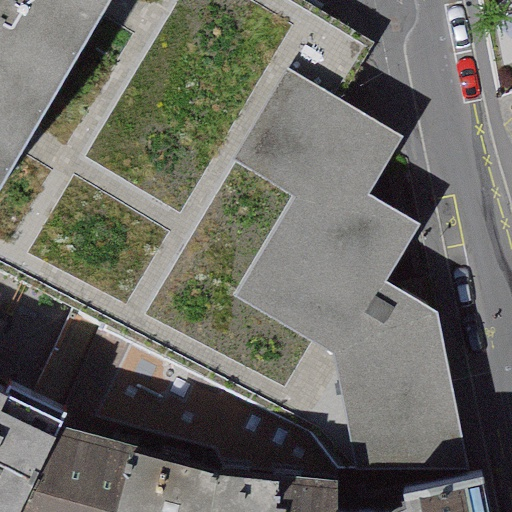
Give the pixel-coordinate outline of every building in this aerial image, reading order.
[(0,0),(0,169),(98,0),(0,0)] [(346,95),(290,61),(233,155),(294,190),(233,292),(333,349),(355,467),(473,467),(440,310),(388,280),(422,221),(372,190),(406,132),(346,95)] [(0,511),(52,511),(72,433),(76,419),(0,379),(0,511)] [(72,433),(52,511),(188,511),(192,467),(72,433)] [(330,511),(330,489),(192,467),(188,511),(330,511)] [(486,511),(481,475),(386,497),(393,511),(391,511),(486,511)]
